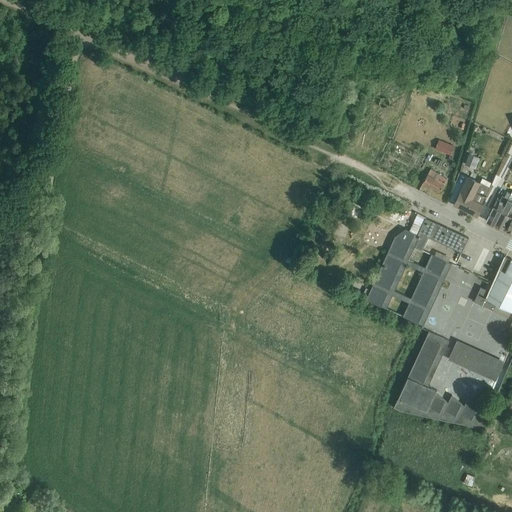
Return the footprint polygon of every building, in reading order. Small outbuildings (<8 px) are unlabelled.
[(451,155),(454,146),(439,140),(435,149),(451,155)] [(469,155),(465,165),(476,169),(480,159),(475,157),(472,156),(469,155)] [(431,169),(423,183),(439,193),(447,179),(431,169)] [(468,176),(455,205),(477,216),(492,183),(482,179),(480,182),(468,176)] [(495,225),(508,200),(511,194),(507,192),(504,198),(502,196),(500,200),(497,199),(486,221),(495,225)] [(511,201),(508,200),(495,225),(506,230),(511,218),(511,201)] [(393,202),(391,206),(397,209),(406,214),(408,210),(402,206),(401,206),(393,202)] [(426,218),(417,213),(410,231),(406,229),(395,237),(366,299),(386,308),(392,295),(409,303),(403,317),(424,326),(452,264),(448,262),(450,258),(436,251),(434,256),(431,254),(425,267),(413,262),(419,249),(422,250),(428,238),(462,253),(469,238),(426,218)] [(505,272),(511,259),(504,256),(498,268),(505,272)] [(484,297),(511,310),(511,259),(505,272),(498,268),(487,290),(484,297)] [(484,297),(487,290),(481,287),(474,301),(508,318),(511,310),(484,297)] [(429,331),(394,407),(483,428),(489,413),(480,409),(468,399),(464,406),(452,395),(448,402),(428,386),(449,340),(429,331)] [(457,340),(448,359),(496,381),(505,362),(457,340)] [(488,421),(484,430),(491,433),(495,423),(488,421)]
